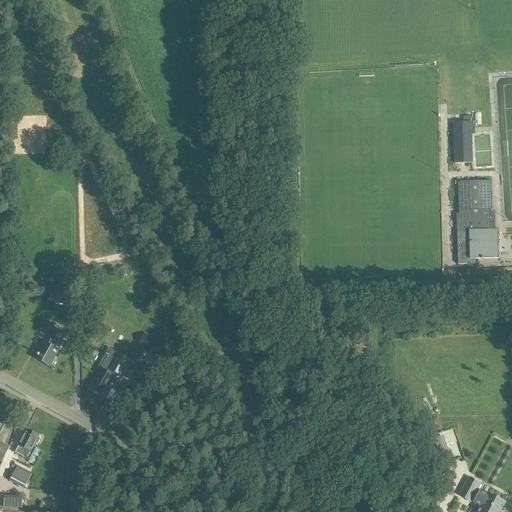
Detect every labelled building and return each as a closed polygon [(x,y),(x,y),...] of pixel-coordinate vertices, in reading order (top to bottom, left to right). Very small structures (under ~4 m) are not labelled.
[(464,123),(454,123),(455,164),(472,163),(472,135),(475,135),(475,126),(471,126),(471,117),(464,118),(464,123)] [(476,260),(491,259),(499,259),(498,230),(495,230),(495,214),(491,214),(491,211),(492,211),(491,181),(476,182),(476,184),(473,184),(473,182),(458,183),(459,212),(463,212),(463,214),(457,215),(458,255),(460,255),(460,259),(458,259),(458,265),(476,265),(476,260)] [(138,253),(135,248),(129,251),(132,256),(138,253)] [(50,300),(70,301),(71,287),(51,286),(50,300)] [(39,332),(48,337),(42,348),(43,349),(36,360),(50,368),(59,352),(54,349),(58,342),(63,333),(44,322),(39,332)] [(142,344),(148,348),(149,345),(160,351),(164,344),(147,335),(142,344)] [(100,369),(101,369),(90,389),(104,397),(115,376),(113,376),(115,373),(121,376),(129,362),(110,351),(108,354),(108,353),(106,356),(107,357),(100,369)] [(0,461),(2,463),(10,447),(0,442),(0,434),(7,420),(5,419),(6,418),(1,415),(0,417),(0,416),(0,461)] [(19,446),(15,453),(27,460),(31,453),(39,437),(27,431),(18,446),(19,446)] [(445,449),(446,449),(442,437),(427,442),(435,466),(448,461),(445,449)] [(16,469),(9,481),(24,489),(31,477),(16,469)] [(475,503),(482,507),(478,511),(500,511),(505,504),(488,495),(487,496),(480,492),(480,493),(476,491),(480,484),(469,479),(460,496),(471,502),(472,500),(475,502),(475,503)]
